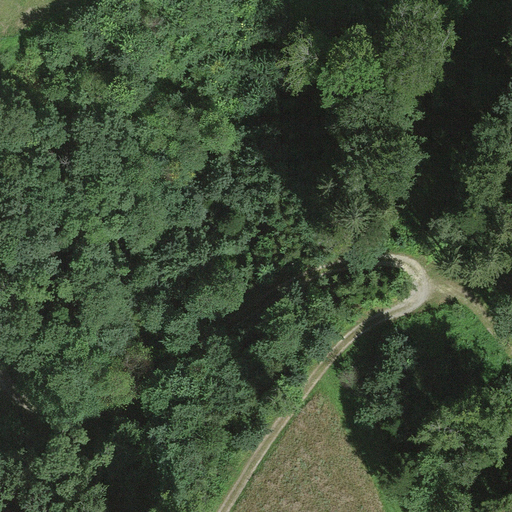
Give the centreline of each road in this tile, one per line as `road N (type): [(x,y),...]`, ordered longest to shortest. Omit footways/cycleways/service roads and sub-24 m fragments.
road 1 (track): [(212,511),(330,352),(367,321),(419,295),(423,279),(411,264),(381,258),(307,272),(159,378),(59,428),(11,401),(0,378)]
road 2 (track): [(423,279),(473,300),(511,354)]
